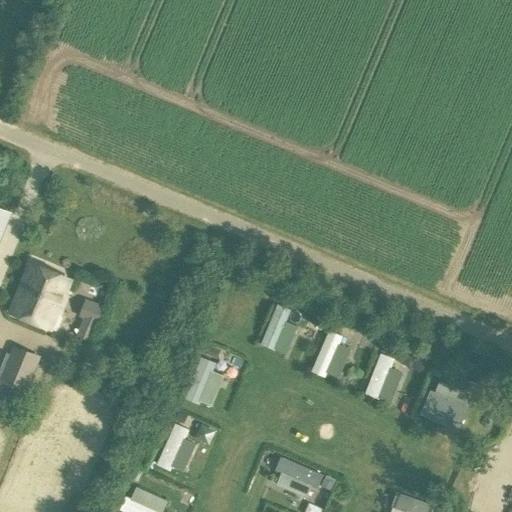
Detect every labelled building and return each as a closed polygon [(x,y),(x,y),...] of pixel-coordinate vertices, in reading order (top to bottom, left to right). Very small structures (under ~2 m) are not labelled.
[(0,237),(9,214),(0,210),(0,237)] [(50,327),(70,280),(28,263),(9,310),(50,327)] [(235,334),(253,291),(241,286),(223,330),(235,334)] [(91,343),(105,307),(85,299),(78,317),(83,318),(76,337),(91,343)] [(283,306),(270,346),(294,353),(303,327),(295,324),(299,311),(283,306)] [(336,331),(319,376),(332,381),(349,336),(336,331)] [(0,381),(25,392),(40,357),(14,346),(0,378),(0,381)] [(374,397),(387,401),(401,360),(388,355),(374,397)] [(436,362),(430,375),(439,379),(445,366),(436,362)] [(198,402),(219,409),(231,377),(210,369),(198,402)] [(188,415),(179,411),(175,421),(183,425),(188,415)] [(179,471),(194,429),(180,424),(166,466),(179,471)] [(420,441),(414,455),(425,460),(431,446),(420,441)] [(329,492),(334,480),(289,460),(283,472),(329,492)] [(391,508),(408,511),(410,511),(414,499),(394,494),(391,508)] [(129,511),(167,511),(132,496),(125,510),(129,511)]
